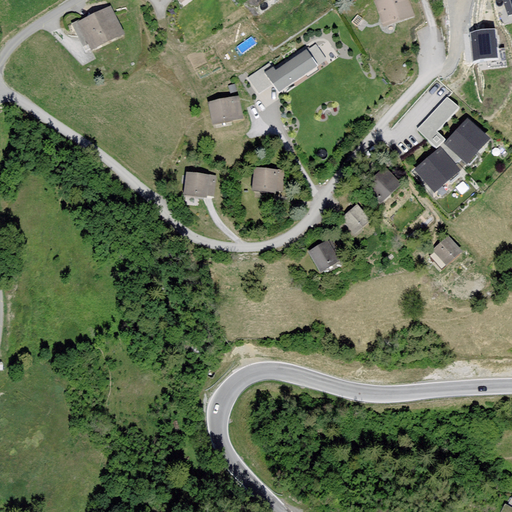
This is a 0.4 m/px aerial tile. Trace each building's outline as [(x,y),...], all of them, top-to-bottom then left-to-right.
[(402,0),(369,0),(378,25),(407,15),(402,0)] [(511,0),(502,0),(507,15),(511,13),(511,0)] [(72,21),(85,50),(119,35),(106,6),(72,21)] [(495,29),(470,32),(474,61),(498,58),(495,29)] [(316,63),(303,45),(259,75),(272,93),(316,63)] [(201,102),(205,124),(236,118),(232,96),(201,102)] [(459,120),(436,144),(458,165),(481,140),(459,120)] [(433,149),(407,170),(426,194),(452,173),(433,149)] [(356,183),(372,202),(393,184),(378,166),(356,183)] [(273,170),(248,168),(246,191),(270,194),(273,170)] [(212,177),(181,173),(179,194),(200,197),(201,195),(209,196),(212,177)] [(350,205),(334,216),(347,235),(363,224),(350,205)] [(443,236),(426,250),(438,265),(455,252),(443,236)] [(320,241),(299,252),(310,272),(330,261),(320,241)]
